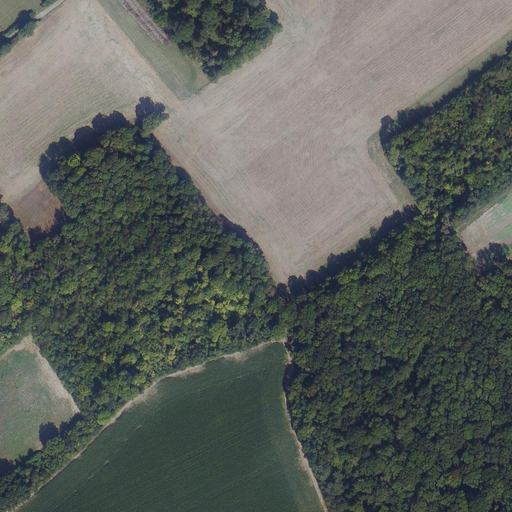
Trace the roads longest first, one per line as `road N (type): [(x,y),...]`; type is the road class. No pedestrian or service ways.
road 1 (track): [(6,511),(158,381),(287,340),(297,366),(291,408),(330,511)]
road 2 (track): [(359,511),(329,452),(322,407),(335,380),(448,303),(470,279),(458,232),(511,190)]
